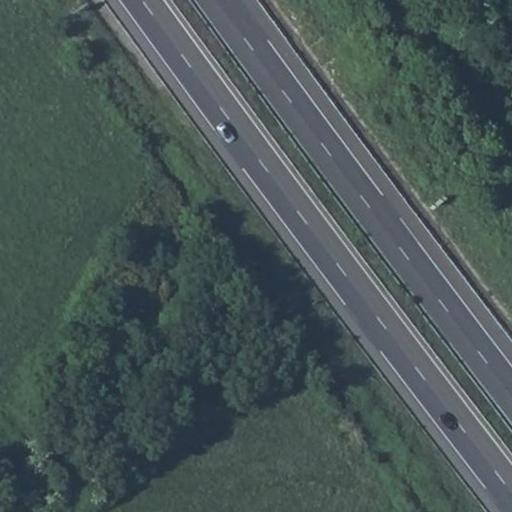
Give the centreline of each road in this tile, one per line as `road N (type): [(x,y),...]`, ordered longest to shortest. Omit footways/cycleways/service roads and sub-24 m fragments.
road 1 (motorway): [(141,0),(511,493)]
road 2 (motorway): [(511,395),(216,0)]
